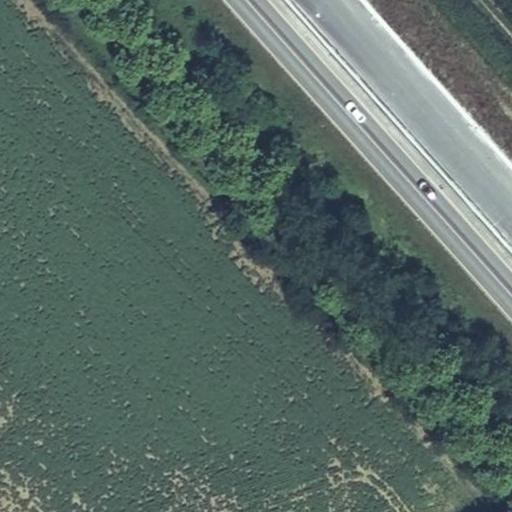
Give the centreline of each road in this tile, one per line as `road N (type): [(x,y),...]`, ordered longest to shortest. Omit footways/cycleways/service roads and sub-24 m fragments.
road 1 (motorway): [(256,0),(511,283)]
road 2 (motorway): [(511,214),(319,0)]
